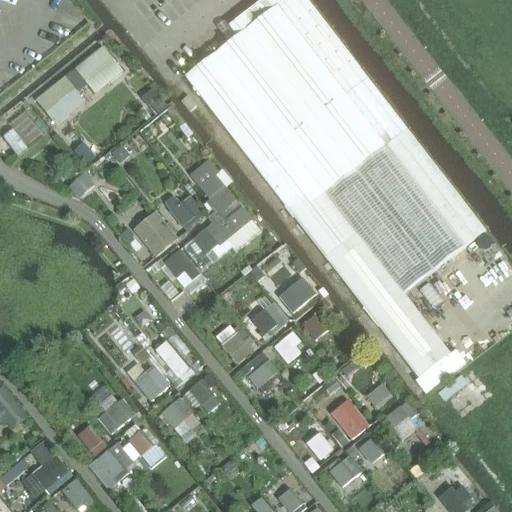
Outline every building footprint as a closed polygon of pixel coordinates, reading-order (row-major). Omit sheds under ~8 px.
[(305,0),(287,0),(185,79),(187,81),(325,260),(419,382),(416,384),(426,397),(466,366),(457,353),(451,357),(404,297),(486,233),(407,132),(305,0)] [(103,49),(75,72),(88,88),(101,78),(108,87),(124,75),(103,49)] [(75,72),(37,103),(57,128),(70,118),(62,109),(78,96),(88,88),(75,72)] [(153,92),(142,101),(154,116),(165,108),(153,92)] [(13,131),(3,139),(11,149),(18,158),(28,151),(13,131)] [(209,162),(189,179),(209,202),(207,205),(215,215),(234,200),(225,189),(228,186),(227,185),(230,182),(223,173),(220,176),(209,162)] [(85,176),(68,190),(79,201),(94,187),(85,176)] [(205,218),(189,199),(183,204),(182,203),(181,204),(182,205),(181,206),(178,202),(173,199),(165,205),(167,210),(183,230),(189,227),(192,230),(205,218)] [(212,226),(182,250),(201,273),(211,265),(212,266),(231,250),(236,255),(261,234),(234,200),(215,215),(208,221),(212,226)] [(178,242),(156,214),(133,233),(156,260),(178,242)] [(201,278),(177,249),(161,262),(184,291),(201,278)] [(298,262),(293,266),(300,275),(305,271),(298,262)] [(256,270),(249,275),(257,285),(264,280),(256,270)] [(292,290),(279,300),(293,316),(305,305),(317,295),(305,280),(292,290)] [(286,326),(271,307),(252,323),(262,335),(259,337),(262,340),(264,338),(265,338),(268,341),(286,326)] [(328,334),(315,318),(311,321),(310,319),(304,323),(306,325),(303,328),(315,344),(328,334)] [(258,350),(239,328),(233,333),(229,328),(215,340),(222,348),(221,348),(237,367),(258,350)] [(300,356),(295,350),(300,346),(293,336),(275,351),(288,366),(300,356)] [(171,340),(155,353),(172,374),(166,379),(172,387),(176,391),(201,370),(188,356),(186,358),(171,340)] [(262,355),(241,372),(257,392),(278,374),(262,355)] [(138,367),(127,376),(135,385),(151,404),(170,389),(154,369),(146,376),(138,367)] [(322,370),(312,378),(319,387),(329,378),(322,370)] [(194,389),(189,393),(189,394),(192,397),(202,409),(202,408),(208,415),(220,406),(214,399),(210,393),(208,390),(215,384),(209,377),(194,389)] [(467,388),(459,377),(435,395),(443,405),(467,388)] [(332,381),(322,389),(329,398),(339,390),(332,381)] [(377,412),(392,399),(382,387),(366,399),(377,412)] [(24,412),(21,409),(19,410),(3,390),(0,392),(0,427),(8,427),(11,430),(16,430),(27,420),(23,414),(24,412)] [(105,416),(97,422),(111,438),(135,417),(123,402),(118,405),(112,397),(99,408),(105,416)] [(180,401),(161,417),(175,432),(193,417),(192,415),(195,413),(183,399),(180,402),(180,401)] [(406,405),(385,423),(401,444),(418,431),(411,422),(416,418),(406,405)] [(369,429),(353,409),(350,412),(344,406),(331,416),(353,442),(369,429)] [(134,427),(125,435),(131,442),(129,444),(142,458),(153,449),(163,462),(167,458),(150,438),(147,440),(141,433),(140,434),(134,427)] [(107,449),(90,429),(78,439),(95,459),(107,449)] [(338,431),(331,438),(342,451),(349,445),(338,431)] [(333,452),(320,436),(307,447),(320,462),(333,452)] [(384,457),(371,441),(359,451),(371,467),(384,457)] [(72,478),(45,444),(32,455),(43,469),(33,476),(50,496),(72,478)] [(109,452),(92,466),(100,475),(97,478),(108,492),(128,476),(124,470),(132,464),(124,455),(117,446),(109,452)] [(361,475),(349,459),(342,464),(340,460),(327,470),(330,474),(329,475),(342,490),(361,475)] [(78,511),(90,502),(76,484),(63,494),(77,511),(78,511)] [(452,489),(438,500),(447,511),(469,511),(465,506),(472,500),(462,488),(455,494),(452,489)] [(296,511),(303,507),(290,492),(278,501),(286,511),(296,511)] [(270,511),(262,501),(252,508),(254,511),(270,511)]
